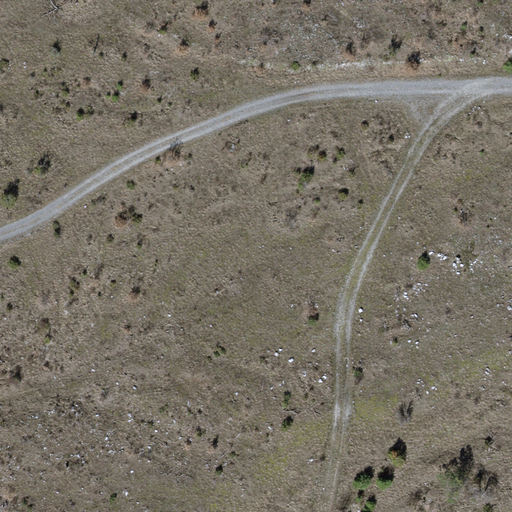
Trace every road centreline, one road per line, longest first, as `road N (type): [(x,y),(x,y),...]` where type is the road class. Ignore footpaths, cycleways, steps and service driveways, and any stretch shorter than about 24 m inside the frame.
road 1 (track): [(0,238),(37,231),(94,185),(264,102),(511,90)]
road 2 (track): [(471,92),(424,135),(348,294),(325,511)]
